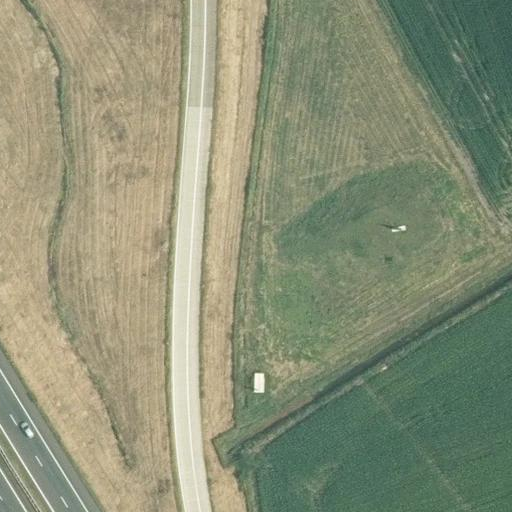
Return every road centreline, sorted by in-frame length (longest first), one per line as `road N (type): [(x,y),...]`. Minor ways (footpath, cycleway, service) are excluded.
road 1 (motorway): [(196,511),(185,272),(196,0)]
road 2 (motorway): [(70,511),(0,397)]
